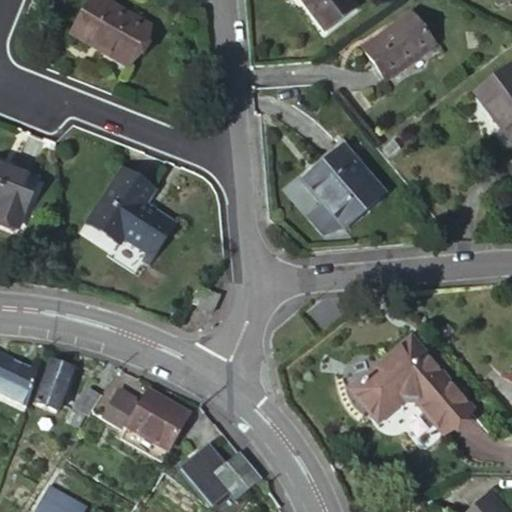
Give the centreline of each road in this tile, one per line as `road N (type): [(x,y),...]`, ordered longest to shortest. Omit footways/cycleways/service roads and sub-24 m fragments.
road 1 (residential): [(253,282),(511,266)]
road 2 (residential): [(235,171),(0,79)]
road 3 (tertiary): [(0,307),(119,330),(217,379)]
road 4 (tertiary): [(217,379),(288,445),(326,511)]
road 5 (residential): [(221,0),(235,171)]
